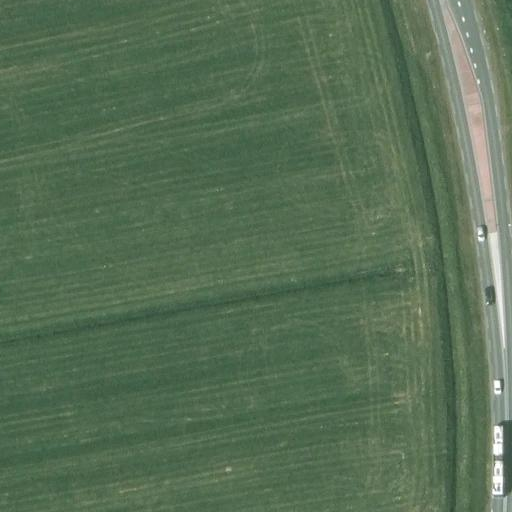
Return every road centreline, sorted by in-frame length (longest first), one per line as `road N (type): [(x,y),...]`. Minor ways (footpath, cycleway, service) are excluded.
road 1 (primary): [(433,0),(505,350)]
road 2 (primary): [(505,350),(506,255),(492,125),(464,0)]
road 3 (primary): [(506,511),(505,350)]
